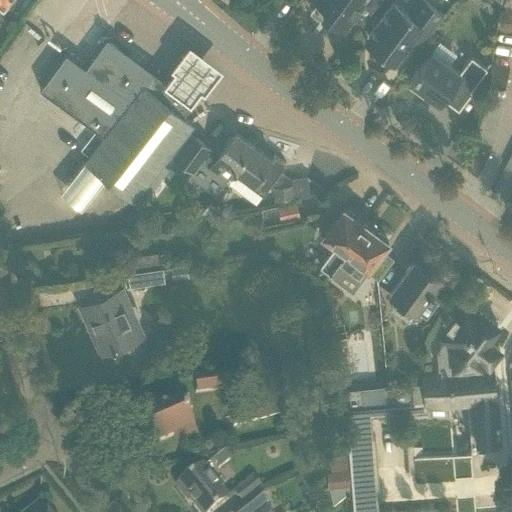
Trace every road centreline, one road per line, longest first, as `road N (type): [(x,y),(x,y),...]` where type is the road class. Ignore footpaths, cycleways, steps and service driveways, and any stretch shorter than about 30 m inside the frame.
road 1 (tertiary): [(467,222),(169,0)]
road 2 (residential): [(59,443),(0,309)]
